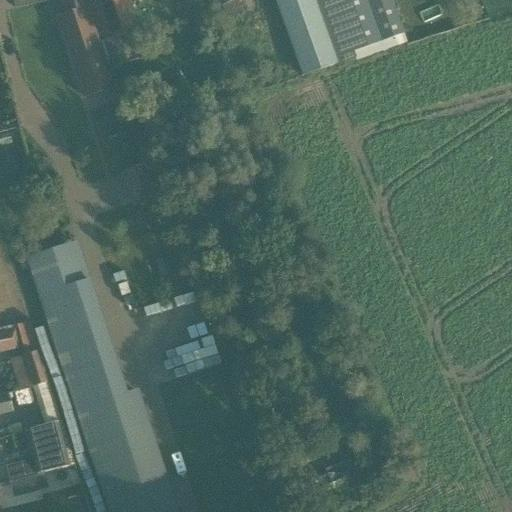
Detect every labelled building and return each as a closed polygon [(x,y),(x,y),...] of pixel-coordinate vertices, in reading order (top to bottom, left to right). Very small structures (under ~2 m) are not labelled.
[(140,60),(122,0),(86,0),(99,43),(101,42),(109,69),(140,60)] [(214,0),(219,8),(222,7),(228,21),(244,15),(237,0),(214,0)] [(274,0),(302,77),(336,65),(354,59),(352,53),(380,43),(404,35),(391,0),(274,0)] [(63,17),(56,20),(61,35),(82,99),(112,90),(91,25),(87,10),(63,17)] [(138,204),(152,197),(137,166),(122,173),(138,204)] [(76,415),(107,511),(177,511),(138,391),(125,395),(85,279),(74,241),(24,256),(76,415)] [(182,323),(194,319),(190,305),(177,309),(182,323)] [(19,393),(26,391),(47,385),(29,324),(17,327),(25,356),(9,361),(19,393)] [(14,327),(0,329),(0,353),(18,350),(14,327)] [(172,363),(176,371),(195,363),(192,355),(172,363)] [(8,395),(0,397),(0,412),(12,410),(8,395)] [(9,484),(36,477),(36,475),(70,467),(74,466),(62,422),(24,433),(31,460),(5,468),(9,484)] [(343,462),(325,469),(332,484),(349,477),(343,462)] [(36,475),(36,477),(42,499),(76,489),(70,467),(36,475)]
